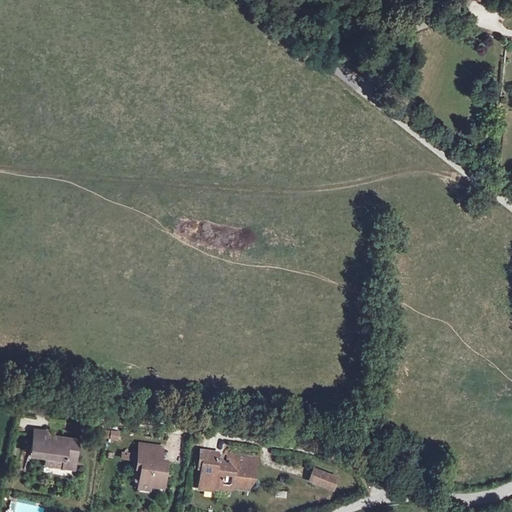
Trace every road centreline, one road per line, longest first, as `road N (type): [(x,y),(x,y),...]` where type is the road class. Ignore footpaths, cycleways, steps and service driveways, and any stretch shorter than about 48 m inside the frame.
road 1 (residential): [(386,488),(353,457),(0,395)]
road 2 (unclassified): [(249,0),(511,205)]
road 3 (residential): [(386,488),(492,491),(511,482)]
